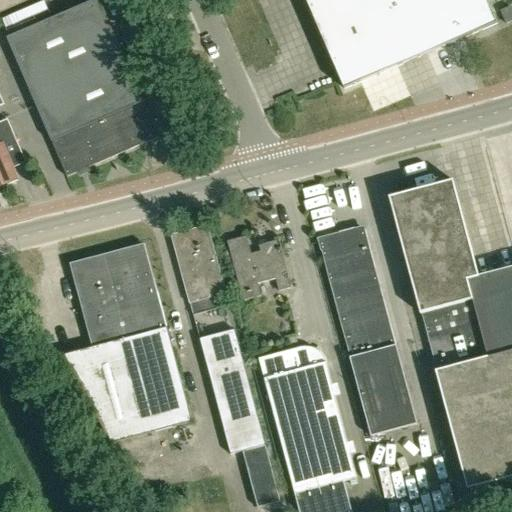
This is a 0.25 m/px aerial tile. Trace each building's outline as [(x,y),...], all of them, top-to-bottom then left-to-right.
[(0,0),(0,12),(28,0),(0,0)] [(52,141),(143,101),(99,0),(95,0),(7,38),(52,141)] [(305,0),(344,90),(498,24),(487,0),(305,0)] [(511,11),(510,7),(500,11),(506,24),(511,21),(511,11)] [(143,101),(52,141),(67,177),(159,138),(143,101)] [(0,187),(18,180),(4,150),(18,144),(8,119),(0,122),(0,187)] [(511,477),(511,268),(479,277),(454,181),(390,198),(421,314),(422,314),(437,371),(436,372),(468,490),(511,477)] [(228,305),(225,293),(207,227),(172,236),(190,303),(203,299),(206,311),(228,305)] [(365,230),(319,242),(371,437),(417,425),(365,230)] [(246,237),(228,242),(240,289),(241,289),(244,301),(261,296),(258,284),(276,279),(279,291),(291,288),(288,276),(279,241),(259,246),(261,252),(251,254),(246,237)] [(111,444),(192,422),(167,328),(166,328),(144,244),(70,264),(92,348),(64,355),(111,444)] [(281,503),(255,406),(235,330),(200,339),(209,372),(212,371),(214,378),(210,379),(231,456),(242,452),(257,509),(281,503)] [(357,478),(326,363),(325,361),(325,359),(324,358),(323,356),(321,354),(319,352),(316,350),(313,348),(310,348),(307,347),(304,347),(301,348),(259,359),(299,511),(351,511),(344,482),(357,478)]
